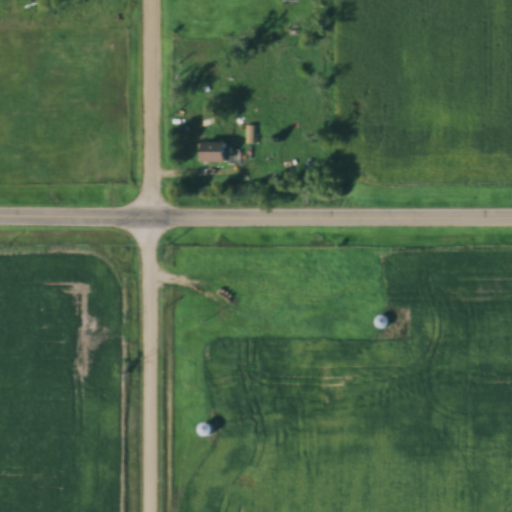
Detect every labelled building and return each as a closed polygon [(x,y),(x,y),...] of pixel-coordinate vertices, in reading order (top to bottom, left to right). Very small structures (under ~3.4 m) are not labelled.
[(227,141),(203,141),(203,162),(227,162),(227,141)] [(433,378),(433,358),(386,358),(386,378),(433,378)] [(292,360),(278,360),(278,372),(292,372),(292,360)] [(231,377),(231,400),(259,400),(259,377),(231,377)] [(294,407),(255,407),(255,418),(294,418),(294,407)] [(204,436),(214,431),(209,422),(199,427),(204,436)]
